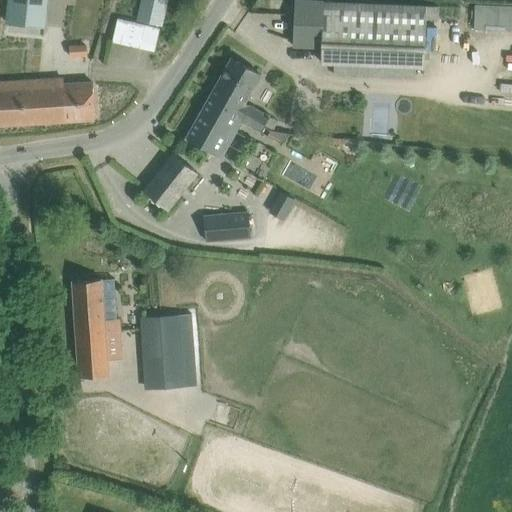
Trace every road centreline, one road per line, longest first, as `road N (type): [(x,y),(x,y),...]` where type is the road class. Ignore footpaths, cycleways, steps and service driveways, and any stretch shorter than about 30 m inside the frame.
road 1 (residential): [(1,157),(32,511)]
road 2 (residential): [(1,157),(98,141),(132,125),(157,102),(225,0)]
